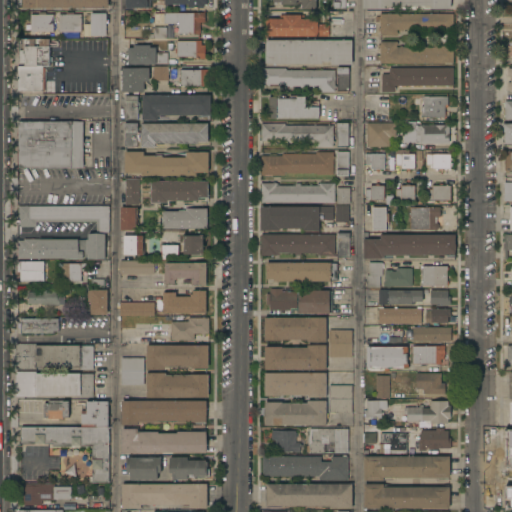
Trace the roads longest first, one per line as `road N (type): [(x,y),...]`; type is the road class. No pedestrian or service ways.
road 1 (residential): [(237,511),(235,0)]
road 2 (residential): [(476,511),(475,0)]
